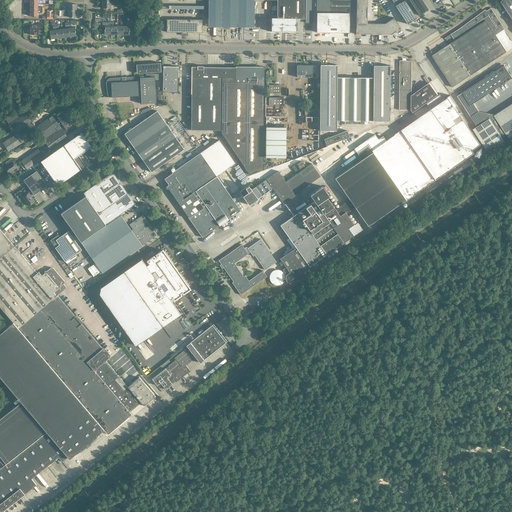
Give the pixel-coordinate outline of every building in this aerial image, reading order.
[(209,0),(209,27),(254,27),(253,0),(209,0)] [(277,0),(277,18),(271,18),(273,18),(273,22),(272,22),(271,32),(296,32),(296,22),(294,22),(294,19),(305,19),(305,0),(277,0)] [(350,0),(316,0),(316,29),(350,30),(350,0)] [(395,6),(407,24),(412,21),(412,22),(417,19),(405,0),(395,6)] [(408,0),(419,16),(428,10),(421,0),(408,0)] [(511,0),(503,0),(501,2),(511,18),(511,0)] [(367,2),(356,2),(356,13),(367,13),(367,7),(367,2)] [(451,34),(455,41),(432,56),(452,87),(511,48),(511,40),(491,8),(451,34)] [(356,23),(367,23),(367,18),(367,13),(356,13),(356,23)] [(385,24),(392,34),(396,32),(401,29),(398,24),(394,18),(385,24)] [(167,19),(167,32),(202,32),(202,20),(167,19)] [(75,28),(71,28),(71,24),(77,24),(77,21),(68,20),(68,23),(68,27),(69,28),(70,37),(76,36),(75,28)] [(34,35),(34,34),(38,34),(38,30),(42,30),(42,23),(38,22),(38,25),(30,25),(30,34),(31,34),(31,35),(34,35)] [(367,23),(356,23),(356,34),(362,34),(367,34),(367,23)] [(367,23),(367,34),(372,34),(372,35),(378,35),(378,24),(367,23)] [(378,24),(378,35),(378,34),(383,34),(383,35),(391,35),(392,34),(385,24),(378,24)] [(400,61),(400,90),(399,110),(411,110),(413,113),(438,95),(429,83),(411,96),(412,61),(400,61)] [(160,63),(136,65),(137,73),(161,72),(160,63)] [(297,77),(312,77),(312,65),(297,65),(297,77)] [(373,79),(337,78),(337,65),(320,65),(320,130),(336,131),(336,121),(344,121),(344,124),(364,124),(364,121),(389,121),(390,66),(373,66),(373,79)] [(162,92),(177,92),(178,67),(163,66),(163,77),(162,92)] [(191,130),(218,130),(218,67),(204,67),(204,66),(197,66),(197,67),(192,67),(191,130)] [(471,117),(471,118),(479,112),(479,111),(474,103),(511,78),(511,77),(504,66),(462,93),(457,96),(471,117)] [(236,67),(218,67),(218,130),(222,130),(221,133),(249,175),(263,169),(264,67),(236,67)] [(156,103),(155,80),(162,80),(162,74),(145,74),(145,76),(111,78),(109,78),(107,80),(106,81),(106,83),(106,86),(107,90),(107,93),(108,97),(141,96),(141,104),(156,103)] [(269,93),(280,93),(280,85),(269,85),(269,93)] [(362,159),(334,178),(349,200),(354,208),(364,221),(372,223),(381,217),(405,200),(406,201),(474,153),(472,151),(481,144),(455,108),(457,107),(450,96),(444,100),(431,109),(386,141),(383,136),(378,139),(375,134),(354,149),(362,159)] [(269,106),(283,106),(283,98),(269,98),(269,106)] [(511,132),(511,103),(473,129),(488,154),(505,143),(502,139),(507,136),(511,132)] [(3,143),(7,149),(9,152),(37,132),(35,128),(23,111),(14,113),(15,114),(6,120),(16,134),(3,143)] [(151,172),(184,149),(157,111),(124,134),(151,172)] [(52,115),(39,125),(35,128),(37,132),(52,152),(69,140),(66,135),(69,133),(67,130),(73,126),(63,112),(57,117),(59,120),(57,122),(52,115)] [(317,135),(317,124),(309,124),(309,136),(302,136),(302,141),(309,141),(309,144),(316,144),(316,135),(317,135)] [(287,130),(267,129),(267,159),(287,160),(287,130)] [(326,146),(349,137),(347,131),(324,140),(326,146)] [(73,159),(91,146),(81,132),(40,161),(55,182),(61,182),(80,169),(73,159)] [(172,173),(164,179),(169,185),(166,187),(166,188),(167,189),(168,189),(202,237),(213,230),(209,223),(212,221),(211,218),(213,217),(219,226),(240,211),(216,177),(235,163),(219,140),(172,173)] [(348,141),(321,154),(325,162),(352,148),(348,141)] [(27,169),(44,158),(38,149),(21,161),(27,169)] [(11,159),(6,163),(6,164),(7,163),(9,165),(4,168),(8,173),(13,170),(14,171),(15,171),(17,170),(17,169),(15,165),(16,164),(13,159),(11,159)] [(266,180),(284,205),(296,197),(294,195),(320,177),(312,164),(286,182),(278,171),(266,180)] [(47,186),(37,171),(24,180),(34,195),(47,186)] [(237,184),(245,178),(240,172),(232,177),(237,184)] [(103,194),(120,182),(115,176),(114,175),(111,174),(109,175),(108,175),(96,184),(103,194)] [(240,191),(249,204),(271,189),(265,180),(255,188),(251,183),(248,185),(240,191)] [(110,204),(127,192),(120,182),(103,194),(110,204)] [(110,204),(103,194),(96,184),(83,193),(85,196),(96,212),(97,213),(110,204)] [(287,282),(309,267),(343,243),(362,230),(357,222),(354,225),(345,212),(348,210),(344,204),(335,209),(327,198),(329,196),(322,186),(310,195),(314,201),(310,204),(305,207),(305,208),(280,225),(289,238),(286,239),(293,249),(280,259),(286,267),(283,270),(286,275),(285,280),(287,282)] [(35,202),(31,196),(33,195),(30,190),(27,192),(29,194),(23,198),(28,206),(35,202)] [(97,213),(106,225),(135,204),(127,192),(110,204),(97,213)] [(96,212),(85,196),(61,214),(81,242),(106,225),(97,213),(96,212)] [(81,243),(103,273),(157,235),(143,215),(129,224),(132,229),(131,230),(121,216),(81,243)] [(0,307),(13,323),(18,329),(57,296),(67,288),(63,284),(64,283),(64,281),(53,268),(51,268),(47,271),(45,271),(45,273),(40,277),(0,229),(0,307)] [(60,237),(58,234),(50,240),(65,262),(81,250),(68,231),(60,237)] [(241,295),(267,276),(263,271),(249,281),(245,276),(244,277),(234,263),(248,254),(250,252),(253,256),(254,255),(265,270),(276,262),(260,239),(248,248),(247,247),(246,247),(244,248),(242,244),(223,258),(222,258),(219,260),(233,282),(232,283),(241,295)] [(190,289),(163,250),(156,254),(157,256),(155,258),(154,256),(147,261),(149,264),(146,266),(141,258),(141,259),(101,288),(100,294),(136,345),(180,314),(180,315),(181,314),(170,299),(172,296),(175,299),(181,295),(180,293),(182,292),(183,293),(190,289)] [(270,274),(268,280),(278,283),(281,274),(273,271),(272,274),(270,274)] [(102,349),(57,296),(18,329),(104,430),(108,435),(131,414),(129,412),(140,403),(144,406),(155,397),(139,378),(127,387),(105,361),(110,357),(110,355),(105,349),(102,348),(102,349)] [(0,333),(0,376),(47,432),(68,457),(69,459),(104,430),(18,329),(13,323),(0,333)] [(187,347),(195,357),(200,364),(204,361),(204,360),(226,342),(212,325),(190,343),(191,343),(187,347)] [(174,358),(176,360),(152,379),(157,386),(160,383),(166,390),(190,371),(186,365),(195,357),(187,347),(174,358)] [(62,461),(68,457),(47,432),(0,468),(0,511),(1,511),(36,485),(31,478),(59,457),(62,461)]
